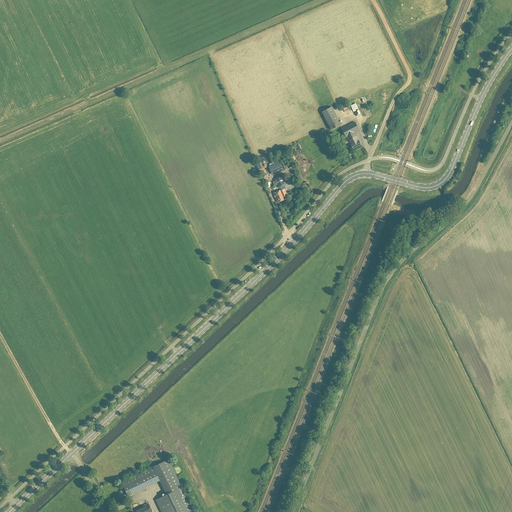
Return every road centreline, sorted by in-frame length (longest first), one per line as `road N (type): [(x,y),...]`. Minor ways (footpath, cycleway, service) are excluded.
road 1 (secondary): [(9,511),(270,266),(344,182),(365,173)]
road 2 (unclassified): [(293,511),(385,285),(468,204),(511,123)]
road 3 (track): [(319,0),(0,141)]
road 4 (secondary): [(365,173),(422,187),(442,182),(511,49)]
